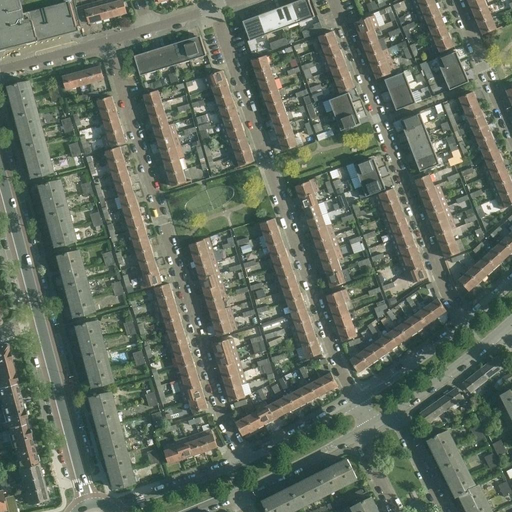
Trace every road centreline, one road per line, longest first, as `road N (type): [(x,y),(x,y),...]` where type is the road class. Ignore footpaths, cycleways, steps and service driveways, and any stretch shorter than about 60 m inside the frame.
road 1 (residential): [(244,459),(222,417),(105,43)]
road 2 (residential): [(355,398),(213,9)]
road 3 (residential): [(468,318),(447,290),(334,0)]
road 4 (tertiary): [(88,504),(0,170)]
road 5 (residential): [(511,137),(453,0)]
road 6 (tertiary): [(244,459),(112,508)]
road 7 (tertiary): [(395,411),(507,326)]
road 8 (tertiary): [(468,318),(355,398)]
road 9 (tertiary): [(238,495),(355,436)]
road 10 (tertiary): [(355,398),(244,459)]
